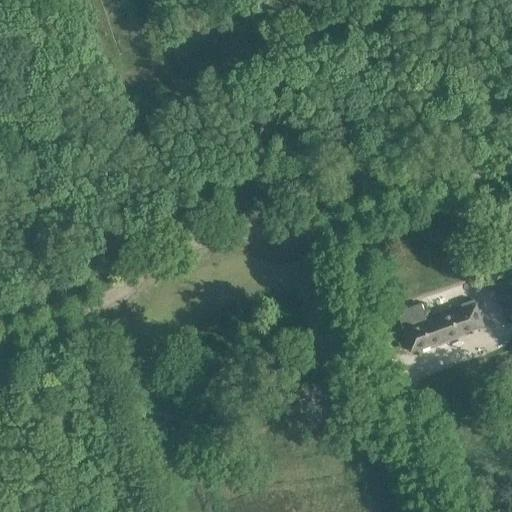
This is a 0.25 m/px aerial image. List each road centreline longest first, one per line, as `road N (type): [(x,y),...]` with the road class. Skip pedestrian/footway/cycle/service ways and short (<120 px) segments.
road 1 (track): [(253,0),(333,220),(287,235),(237,228),(178,243),(116,296),(0,337)]
road 2 (track): [(438,511),(333,220),(511,159)]
